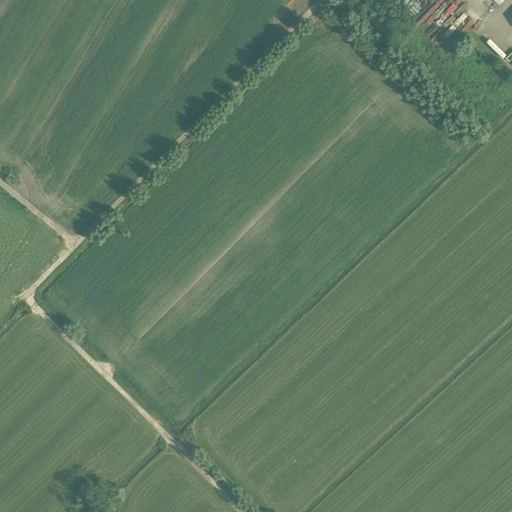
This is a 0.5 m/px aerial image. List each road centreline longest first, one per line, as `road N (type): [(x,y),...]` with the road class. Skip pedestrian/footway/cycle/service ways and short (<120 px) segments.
road 1 (track): [(0,183),(75,244),(322,0)]
road 2 (track): [(75,244),(31,291),(32,303),(241,511)]
